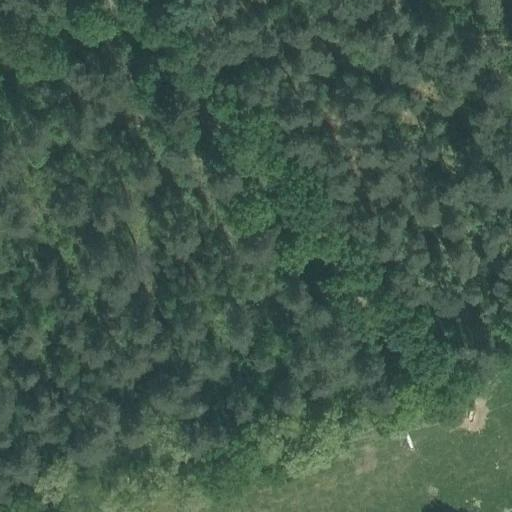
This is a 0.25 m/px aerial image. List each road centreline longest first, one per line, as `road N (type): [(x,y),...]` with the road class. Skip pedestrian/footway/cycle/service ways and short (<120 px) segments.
road 1 (track): [(98,0),(427,376)]
road 2 (track): [(302,0),(0,92)]
